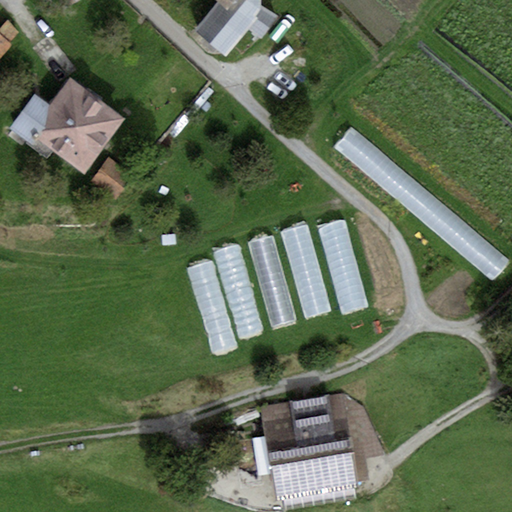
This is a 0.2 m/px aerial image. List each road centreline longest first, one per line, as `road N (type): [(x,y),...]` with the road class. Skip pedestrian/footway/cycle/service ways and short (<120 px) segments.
road 1 (residential): [(151,427),(369,361),(416,317),(413,273),(388,231),(136,0)]
road 2 (track): [(511,387),(446,422),(375,476)]
road 3 (track): [(0,450),(151,427)]
